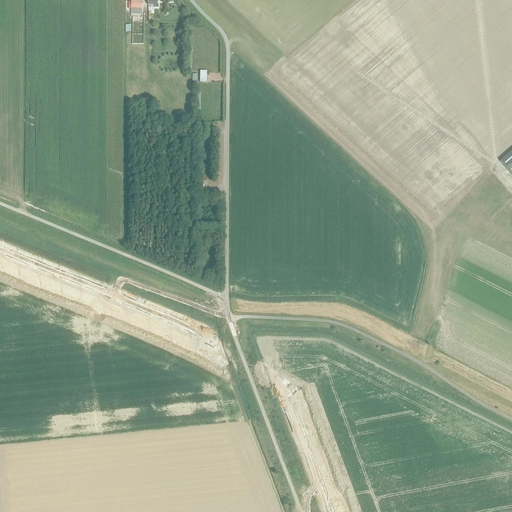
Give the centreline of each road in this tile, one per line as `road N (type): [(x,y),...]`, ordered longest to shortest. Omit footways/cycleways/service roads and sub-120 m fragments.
road 1 (unclassified): [(226,296),(226,41),(190,0)]
road 2 (unclassified): [(0,204),(226,296)]
road 3 (unclassified): [(300,511),(226,296)]
